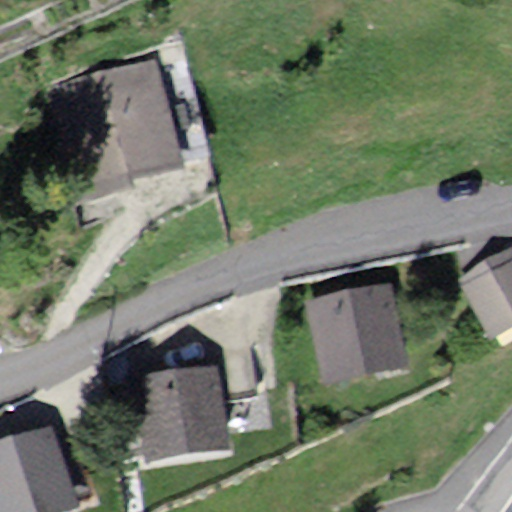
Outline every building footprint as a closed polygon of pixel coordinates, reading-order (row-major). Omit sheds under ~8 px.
[(155,59),(45,88),(76,205),(137,189),(134,180),(184,167),(155,59)] [(511,247),(456,277),(490,340),(511,327),(511,247)] [(387,283),(305,300),(323,389),(405,372),(387,283)] [(214,362),(129,378),(145,465),(230,449),(214,362)] [(50,423),(0,440),(0,511),(63,511),(80,506),(50,423)]
